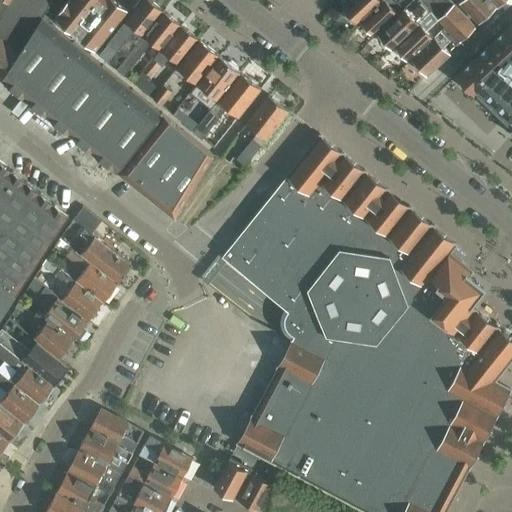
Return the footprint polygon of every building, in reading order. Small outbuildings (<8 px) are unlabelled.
[(0,0),(0,35),(22,50),(44,17),(54,0),(0,0)] [(69,0),(55,17),(96,49),(128,9),(117,0),(69,0)] [(109,43),(99,55),(109,62),(119,50),(128,39),(129,40),(135,33),(141,38),(142,39),(165,11),(152,0),(143,0),(109,43)] [(352,0),(344,8),(358,23),(361,20),(381,0),(352,0)] [(381,0),(361,20),(375,35),(377,33),(404,7),(397,0),(381,0)] [(421,0),(423,2),(431,11),(437,18),(438,19),(446,27),(455,37),(460,42),(476,26),(455,4),(450,0),(421,0)] [(457,0),(460,2),(480,23),(497,6),(491,0),(457,0)] [(404,7),(377,33),(393,49),(395,46),(431,11),(423,2),(412,11),(408,11),(404,7)] [(126,56),(115,69),(124,75),(134,63),(144,50),(152,41),(162,49),(163,50),(183,25),(165,11),(142,39),(141,38),(136,44),(126,56)] [(431,11),(395,46),(410,61),(412,59),(434,39),(425,29),(437,18),(431,11)] [(22,50),(3,80),(118,172),(156,123),(164,113),(92,56),(44,17),(22,50)] [(511,23),(458,75),(476,94),(511,128),(511,23)] [(144,71),(136,80),(151,93),(157,85),(149,79),(151,77),(152,78),(162,65),(164,66),(171,57),(180,64),(200,39),(183,25),(163,50),(162,49),(144,71)] [(434,39),(412,59),(428,75),(451,53),(452,53),(445,46),(455,37),(446,27),(434,39)] [(0,77),(3,79),(3,80),(22,50),(0,35),(0,77)] [(178,67),(175,71),(184,78),(188,75),(198,83),(221,55),(201,39),(200,39),(180,64),(178,67)] [(366,47),(360,52),(364,55),(369,50),(366,47)] [(219,100),(241,72),(221,55),(198,83),(199,84),(195,88),(203,95),(208,91),(219,100)] [(220,100),(195,131),(203,138),(225,110),(229,108),(240,116),(262,88),(241,72),(219,100),(220,100)] [(164,84),(154,98),(162,105),(174,91),(164,84)] [(254,138),(238,159),(247,165),(263,145),(268,139),(268,138),(290,110),(270,94),(247,123),(259,132),(254,138)] [(180,107),(174,114),(181,120),(187,113),(180,107)] [(164,113),(156,123),(176,140),(184,129),(165,114),(164,113)] [(156,123),(118,172),(139,188),(176,140),(156,123)] [(176,140),(139,188),(157,203),(203,145),(184,129),(176,140)] [(321,134),(224,256),(293,312),(291,316),(280,333),(292,343),(239,443),(238,444),(239,444),(241,445),(241,443),(371,511),(446,511),(511,389),(496,380),(511,360),(511,337),(465,300),(464,283),(474,270),(452,252),(458,244),(321,134)] [(215,155),(203,145),(157,203),(176,218),(215,155)] [(0,321),(17,295),(70,215),(0,159),(0,321)] [(89,230),(98,218),(83,206),(75,218),(83,225),(89,230)] [(74,219),(69,227),(77,233),(76,234),(89,244),(82,253),(120,283),(133,265),(96,236),(89,230),(83,225),(82,225),(74,219)] [(61,238),(56,246),(67,254),(86,269),(77,280),(104,302),(120,283),(82,253),(73,246),(61,238)] [(48,258),(44,265),(56,274),(72,287),(62,299),(90,320),(104,302),(77,280),(61,268),(48,258)] [(35,277),(30,287),(41,295),(53,304),(44,315),(48,318),(50,319),(75,339),(76,338),(78,340),(80,339),(87,331),(87,329),(85,327),(90,320),(62,299),(47,286),(35,277)] [(22,298),(16,308),(23,312),(29,302),(22,298)] [(46,323),(35,337),(38,341),(61,358),(75,339),(50,319),(48,318),(44,315),(39,311),(36,315),(46,323)] [(4,327),(0,333),(0,340),(9,347),(14,352),(15,352),(55,384),(70,366),(61,358),(38,341),(31,349),(4,327)] [(0,340),(0,355),(1,357),(9,347),(0,340)] [(14,352),(9,347),(1,357),(18,370),(11,379),(15,383),(40,403),(55,384),(15,352),(14,352)] [(0,385),(9,392),(1,401),(0,402),(26,423),(41,404),(40,403),(15,383),(11,379),(0,370),(0,385)] [(0,400),(0,434),(10,443),(26,423),(0,402),(1,401),(0,400)] [(103,408),(91,429),(119,444),(134,452),(139,443),(127,436),(123,436),(130,423),(103,408)] [(91,429),(80,450),(122,472),(129,461),(134,452),(119,444),(91,429)] [(0,455),(10,443),(0,434),(0,455)] [(151,436),(140,454),(156,462),(184,477),(194,459),(151,436)] [(249,449),(242,461),(253,467),(260,455),(249,449)] [(80,450),(69,471),(78,477),(96,486),(111,494),(116,485),(123,473),(122,472),(80,450)] [(230,460),(215,488),(234,497),(235,496),(238,497),(251,472),(253,469),(231,457),(230,460)] [(134,466),(130,474),(145,482),(173,497),(184,477),(156,462),(150,474),(134,466)] [(69,471),(58,492),(86,507),(86,508),(93,511),(102,511),(106,504),(97,499),(98,497),(92,493),(96,486),(78,477),(69,471)] [(251,472),(238,497),(241,499),(240,500),(258,510),(272,483),(254,474),(251,472)] [(130,474),(125,482),(139,490),(132,501),(152,511),(165,511),(173,497),(145,482),(130,474)] [(57,492),(46,511),(83,511),(86,508),(86,507),(58,492),(57,492)] [(110,510),(109,511),(152,511),(132,501),(119,494),(115,502),(132,511),(131,511),(121,511),(112,506),(110,510)]
